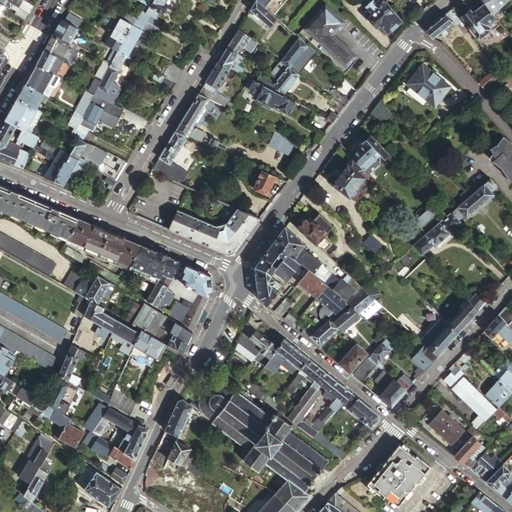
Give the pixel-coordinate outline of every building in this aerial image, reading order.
[(0,0),(0,13),(5,6),(7,5),(15,11),(13,14),(24,21),(29,13),(18,7),(8,1),(6,0),(0,0)] [(152,0),(150,5),(146,11),(149,13),(153,16),(157,10),(160,12),(166,2),(165,1),(165,0),(152,0)] [(258,0),(254,0),(250,8),(269,26),(276,16),(259,1),(258,0)] [(369,1),(361,8),(368,16),(364,20),(373,29),(376,26),(384,35),(399,22),(379,0),(376,0),(372,4),(369,1)] [(482,0),(485,4),(493,13),(500,7),(501,8),(509,0),(482,0)] [(325,1),(302,26),(346,65),(356,53),(333,32),(345,19),(325,1)] [(119,16),(95,3),(93,7),(104,14),(104,15),(116,22),(119,16)] [(493,13),(485,4),(477,10),(473,14),(471,11),(463,16),(479,37),(490,29),(488,25),(498,18),(493,13)] [(426,29),(433,38),(452,23),(452,22),(453,20),(457,25),(459,23),(462,26),(465,23),(453,8),(426,29)] [(117,50),(117,51),(126,55),(149,13),(146,11),(141,9),(132,24),(130,29),(117,50)] [(123,12),(120,17),(129,22),(132,18),(123,12)] [(68,14),(64,19),(77,27),(81,21),(68,14)] [(61,17),(53,32),(69,40),(70,41),(76,30),(77,27),(64,19),(61,17)] [(105,43),(114,48),(117,50),(130,29),(132,24),(129,22),(120,17),(105,43)] [(206,24),(196,40),(199,41),(208,47),(218,32),(206,24)] [(238,27),(226,46),(235,51),(240,44),(243,45),(249,35),(238,27)] [(52,33),(43,49),(59,57),(60,57),(65,60),(67,56),(74,43),(70,41),(69,40),(68,42),(52,33)] [(307,44),(298,36),(282,58),(280,60),(287,65),(298,73),(301,69),(293,63),(307,44)] [(226,46),(218,60),(230,66),(241,72),(244,67),(231,60),(235,51),(226,46)] [(107,59),(111,61),(116,52),(117,51),(117,50),(114,48),(107,59)] [(43,49),(36,63),(53,72),(59,61),(60,57),(59,57),(43,49)] [(112,79),(122,61),(131,66),(134,60),(126,55),(117,51),(116,52),(111,61),(94,90),(93,91),(100,95),(112,101),(119,87),(118,82),(112,79)] [(58,74),(60,75),(68,61),(65,60),(60,57),(59,61),(53,72),(58,74)] [(218,60),(198,92),(209,97),(210,98),(214,92),(230,66),(218,60)] [(161,75),(162,75),(174,81),(176,78),(182,68),(169,61),(161,75)] [(31,71),(25,83),(43,93),(47,95),(48,95),(53,85),(54,86),(59,77),(57,76),(58,74),(53,72),(36,63),(31,71)] [(273,89),(286,96),(298,73),(287,65),(283,71),(280,78),(273,89)] [(450,86),(423,65),(408,84),(410,85),(428,99),(429,98),(436,104),(450,86)] [(485,89),(502,72),(497,66),(479,83),(485,89)] [(273,74),(274,74),(277,76),(280,78),(283,71),(278,68),(276,72),(274,71),(273,74)] [(174,81),(162,75),(159,82),(170,88),(174,81)] [(249,76),(246,81),(252,84),(250,86),(255,89),(252,93),(270,103),(272,100),(288,108),(293,100),(286,96),(273,89),(270,87),(249,76)] [(270,87),(273,89),(280,78),(277,76),(275,79),(275,78),(270,87)] [(25,83),(17,97),(35,107),(42,95),(43,93),(25,83)] [(410,85),(406,91),(424,104),(428,99),(410,85)] [(344,105),(349,99),(336,88),(330,88),(327,93),(332,97),(344,105)] [(80,113),(76,121),(88,127),(91,129),(93,126),(86,123),(96,104),(100,95),(93,91),(88,99),(85,104),(80,113)] [(193,101),(176,129),(187,134),(222,150),(225,144),(218,141),(219,140),(212,136),(211,137),(206,135),(205,132),(195,127),(191,128),(209,97),(198,92),(193,101)] [(214,92),(210,98),(222,103),(225,97),(214,92)] [(112,101),(100,95),(96,104),(102,107),(120,116),(124,107),(112,101)] [(83,96),(76,110),(80,113),(85,104),(88,99),(83,96)] [(16,124),(19,126),(23,128),(25,129),(36,108),(35,107),(17,97),(5,119),(16,124)] [(332,121),(344,105),(332,97),(323,110),(313,105),(310,109),(332,121)] [(391,112),(381,100),(372,111),(382,124),(391,112)] [(68,122),(73,126),(76,121),(80,113),(76,110),(75,110),(68,122)] [(5,119),(0,128),(0,136),(7,140),(16,124),(5,119)] [(88,127),(76,121),(73,126),(85,133),(88,127)] [(69,132),(77,136),(82,139),(85,133),(73,126),(69,132)] [(20,147),(30,151),(38,136),(25,129),(23,128),(16,141),(22,144),(20,147)] [(176,129),(151,168),(175,179),(177,176),(173,174),(175,172),(168,168),(171,163),(170,162),(187,134),(176,129)] [(364,168),(368,172),(388,152),(371,134),(362,142),(363,144),(352,155),(364,168)] [(0,156),(23,167),(29,154),(4,145),(7,140),(0,136),(0,156)] [(77,136),(69,152),(84,161),(91,165),(94,167),(98,159),(104,148),(94,142),(87,141),(86,141),(82,139),(77,136)] [(511,141),(504,136),(498,144),(492,147),(495,157),(493,160),(511,180),(511,141)] [(134,149),(137,142),(128,137),(124,143),(134,149)] [(312,147),(306,144),(302,150),(307,154),(312,147)] [(60,147),(49,166),(53,168),(48,177),(54,179),(69,152),(65,150),(60,147)] [(352,155),(349,151),(345,158),(350,162),(348,163),(347,162),(331,184),(349,197),(365,176),(361,173),(364,168),(352,155)] [(81,167),(84,161),(69,152),(54,179),(56,180),(63,183),(71,169),(74,170),(75,169),(76,168),(78,165),(81,167)] [(126,161),(117,156),(115,160),(123,165),(126,161)] [(28,169),(48,177),(53,168),(49,166),(33,158),(28,169)] [(98,159),(94,167),(100,170),(104,163),(98,159)] [(100,170),(106,174),(115,179),(119,172),(104,163),(100,170)] [(278,176),(261,168),(254,186),(267,192),(273,177),(277,179),(278,176)] [(115,179),(106,174),(103,179),(109,182),(106,186),(96,181),(92,190),(104,197),(115,179)] [(469,196),(464,201),(450,213),(457,220),(462,215),(466,218),(492,194),(489,191),(495,186),(488,179),(469,196)] [(0,207),(68,237),(79,218),(59,210),(0,184),(0,207)] [(492,194),(498,189),(495,186),(489,191),(492,194)] [(464,201),(469,196),(464,190),(459,195),(464,201)] [(413,220),(419,226),(435,212),(429,206),(413,220)] [(259,217),(236,207),(225,221),(215,224),(177,207),(168,228),(224,252),(235,249),(259,217)] [(297,224),(296,225),(304,233),(314,242),(323,252),(331,244),(323,236),(333,226),(319,212),(309,221),(306,218),(304,219),(303,218),(301,218),(296,223),(297,224)] [(459,222),(457,220),(450,213),(426,234),(412,245),(422,255),(423,254),(433,246),(434,247),(449,234),(448,232),(459,222)] [(132,264),(142,246),(141,245),(79,218),(68,237),(132,264)] [(286,225),(277,236),(292,250),(290,253),(301,262),(309,270),(327,285),(332,279),(330,274),(322,267),(323,265),(304,249),(307,245),(286,225)] [(0,247),(29,264),(36,252),(0,233),(0,247)] [(292,250),(277,236),(271,244),(285,259),(292,250)] [(370,236),(364,243),(373,251),(379,244),(370,236)] [(275,269),(285,259),(271,244),(259,260),(272,273),(275,269)] [(64,245),(61,250),(81,261),(83,256),(64,245)] [(128,270),(157,283),(162,274),(171,278),(174,272),(180,262),(142,246),(132,264),(128,270)] [(511,263),(511,250),(503,259),(509,265),(511,263)] [(55,263),(36,252),(29,264),(48,275),(55,263)] [(290,253),(285,259),(275,269),(286,279),(301,262),(290,253)] [(120,284),(126,274),(121,271),(118,277),(90,260),(87,265),(120,284)] [(267,304),(278,290),(272,285),(275,282),(277,284),(279,281),(271,274),(272,273),(259,260),(255,266),(259,298),(267,304)] [(185,271),(187,265),(180,262),(174,272),(181,276),(185,271)] [(74,265),(61,283),(73,290),(79,282),(86,272),(74,265)] [(197,291),(208,297),(212,289),(210,275),(187,265),(185,271),(185,272),(191,274),(186,286),(197,291)] [(319,299),(330,288),(327,285),(309,270),(299,281),(319,299)] [(171,278),(179,282),(181,276),(174,272),(171,278)] [(157,283),(147,300),(157,306),(172,291),(180,283),(179,282),(171,278),(162,274),(157,283)] [(110,282),(98,275),(83,295),(90,299),(96,303),(102,294),(110,282)] [(283,285),(279,281),(277,284),(275,282),(272,285),(278,290),(283,285)] [(86,286),(79,282),(73,290),(79,293),(81,294),(86,286)] [(116,286),(110,282),(102,294),(108,297),(116,286)] [(190,308),(197,291),(186,286),(180,283),(172,291),(190,300),(187,307),(190,308)] [(369,284),(363,289),(373,299),(379,294),(369,284)] [(335,313),(347,303),(330,288),(319,299),(335,313)] [(373,299),(363,289),(347,303),(351,307),(358,312),(373,299)] [(66,328),(0,290),(0,305),(60,340),(66,328)] [(170,314),(194,329),(208,297),(197,291),(190,308),(189,309),(177,302),(170,314)] [(81,294),(79,293),(75,300),(78,302),(74,311),(79,314),(84,303),(88,305),(90,299),(83,295),(81,294)] [(469,301),(478,310),(486,302),(477,293),(469,301)] [(284,298),(274,310),(280,316),(291,304),(284,298)] [(96,303),(90,299),(88,305),(83,314),(102,325),(100,328),(97,326),(94,332),(104,338),(109,329),(115,318),(102,310),(103,307),(96,303)] [(360,314),(365,319),(380,305),(373,299),(358,312),(360,314)] [(478,310),(469,301),(449,323),(458,332),(478,310)] [(136,315),(142,306),(135,302),(130,311),(136,315)] [(183,352),(192,332),(144,303),(142,306),(136,315),(131,323),(140,328),(165,342),(183,352)] [(498,314),(511,328),(511,312),(505,306),(498,314)] [(360,314),(358,312),(351,307),(333,323),(338,327),(342,330),(352,321),(356,321),(359,318),(358,316),(360,314)] [(131,323),(136,315),(130,311),(125,319),(131,323)] [(292,325),(297,320),(290,314),(284,319),(292,325)] [(511,328),(498,314),(484,329),(492,337),(497,331),(507,340),(511,334),(511,328)] [(458,332),(449,323),(442,316),(420,340),(424,344),(428,347),(437,355),(458,332)] [(134,343),(139,332),(117,319),(112,331),(134,343)] [(318,328),(307,337),(313,342),(316,340),(320,343),(329,335),(338,327),(333,323),(329,319),(318,328)] [(307,337),(318,328),(311,321),(301,332),(307,337)] [(0,340),(49,369),(56,357),(0,324),(0,340)] [(240,346),(255,329),(249,324),(238,344),(240,346)] [(342,330),(338,327),(329,335),(336,342),(345,333),(342,330)] [(269,341),(255,329),(240,346),(254,355),(259,348),(261,345),(262,346),(269,341)] [(153,365),(157,356),(158,357),(163,346),(139,332),(134,343),(130,352),(137,356),(145,361),(153,365)] [(394,345),(386,337),(369,356),(377,363),(379,361),(392,348),(394,345)] [(308,358),(284,338),(277,347),(265,364),(264,364),(274,372),(285,357),(300,369),(308,358)] [(265,364),(277,347),(269,341),(262,346),(261,345),(259,348),(265,352),(260,360),(265,364)] [(356,343),(338,362),(349,371),(367,352),(356,343)] [(84,351),(70,344),(58,374),(67,379),(74,366),(77,359),(80,360),(84,351)] [(424,344),(411,359),(419,366),(424,370),(437,355),(428,347),(424,344)] [(468,347),(461,355),(465,359),(473,351),(468,347)] [(145,361),(137,356),(135,359),(136,363),(141,365),(144,364),(145,361)] [(377,363),(369,356),(353,374),(361,382),(378,364),(377,363)] [(322,369),(308,358),(300,369),(294,378),(299,382),(306,372),(314,379),(322,369)] [(470,422),(477,429),(478,428),(492,411),(494,409),(497,406),(490,399),(485,394),(477,386),(474,382),(454,362),(449,367),(452,371),(445,379),(452,386),(451,387),(478,413),(470,422)] [(67,379),(77,385),(80,377),(74,374),(77,368),(74,366),(67,379)] [(414,375),(417,377),(424,370),(419,366),(415,371),(416,372),(414,375)] [(496,376),(498,379),(506,369),(504,367),(496,376)] [(316,439),(322,432),(342,405),(344,402),(351,393),(322,369),(314,379),(290,412),(286,416),(316,439)] [(407,389),(396,380),(384,369),(376,379),(387,388),(379,396),(391,406),(407,389)] [(497,380),(510,391),(511,388),(511,373),(506,369),(498,379),(497,380)] [(11,380),(0,372),(0,386),(6,390),(6,389),(11,380)] [(83,388),(86,390),(88,385),(93,373),(90,372),(83,388)] [(396,380),(407,389),(413,382),(404,373),(400,376),(396,380)] [(291,393),(299,382),(294,378),(286,390),(291,393)] [(60,379),(47,402),(55,407),(61,411),(75,387),(60,379)] [(16,383),(11,380),(6,389),(11,392),(16,383)] [(510,391),(497,380),(485,394),(490,399),(496,393),(503,399),(510,391)] [(252,381),(247,387),(274,407),(276,404),(274,402),(271,402),(271,399),(272,398),(258,387),(259,386),(252,381)] [(280,473),(305,492),(306,491),(305,490),(310,485),(313,481),(311,480),(317,472),(319,473),(323,469),(322,468),(326,462),(327,463),(328,462),(327,461),(328,460),(327,460),(328,459),(327,458),(326,459),(323,457),(324,456),(322,455),(321,456),(316,451),(316,450),(315,449),(314,450),(309,446),(309,445),(308,444),(307,445),(301,441),(302,440),(301,439),(300,440),(295,435),(295,434),(294,434),(293,435),(288,430),(290,427),(291,428),(292,426),(292,425),(292,424),(281,415),(281,414),(280,413),(279,414),(279,413),(278,414),(277,413),(276,413),(275,413),(274,413),(273,413),(271,415),(271,416),(272,417),(272,418),(273,418),(272,419),(268,416),(269,415),(267,413),(266,414),(261,410),(262,409),(260,408),(259,408),(258,408),(252,403),(253,402),(252,402),(251,403),(245,398),(245,397),(244,397),(244,396),(243,395),(242,396),(237,392),(238,391),(236,390),(235,390),(235,391),(234,390),(234,391),(229,387),(229,386),(228,385),(227,386),(223,384),(221,384),(220,383),(218,383),(218,384),(218,383),(216,384),(213,384),(211,385),(210,385),(209,385),(208,386),(206,388),(205,389),(203,391),(202,391),(201,392),(202,393),(200,396),(200,397),(199,400),(199,401),(198,401),(198,402),(199,402),(199,403),(199,404),(199,405),(199,406),(200,408),(200,410),(201,410),(202,413),(204,415),(204,416),(205,417),(206,417),(210,420),(209,420),(210,421),(210,422),(211,423),(212,422),(217,426),(217,427),(218,428),(219,427),(219,428),(220,427),(226,432),(226,433),(227,433),(233,438),(233,439),(234,440),(235,439),(240,442),(239,443),(240,444),(241,443),(246,447),(245,446),(244,447),(242,447),(241,447),(240,447),(239,448),(240,449),(240,451),(240,452),(241,453),(240,455),(241,456),(241,457),(241,458),(242,458),(243,458),(254,466),(254,467),(255,469),(256,468),(256,467),(257,468),(259,467),(258,466),(263,459),(268,464),(269,466),(270,465),(275,469),(275,470),(276,471),(277,470),(280,473)] [(35,395),(20,385),(15,396),(22,400),(29,405),(29,404),(35,395)] [(86,390),(108,402),(110,397),(88,385),(86,390)] [(110,397),(108,402),(131,416),(138,402),(114,388),(110,397)] [(378,415),(351,393),(344,402),(350,406),(348,408),(371,427),(378,420),(378,415)] [(38,416),(41,411),(31,405),(35,399),(37,400),(38,397),(35,395),(29,404),(29,405),(23,414),(28,418),(32,412),(38,416)] [(256,396),(252,400),(268,413),(272,408),(256,396)] [(41,411),(46,402),(38,397),(37,400),(35,399),(31,405),(41,411)] [(184,399),(178,399),(165,429),(178,435),(191,407),(197,411),(201,410),(200,410),(193,403),(190,405),(184,399)] [(29,405),(22,400),(20,403),(25,406),(20,412),(23,414),(29,405)] [(102,415),(108,406),(98,401),(97,403),(100,405),(96,411),(102,415)] [(47,402),(46,402),(41,411),(38,416),(33,424),(36,425),(41,417),(43,414),(48,417),(55,407),(47,402)] [(276,404),(274,407),(286,416),(290,412),(277,402),(276,404)] [(6,411),(0,406),(0,422),(15,432),(23,422),(6,411)] [(135,458),(148,430),(108,406),(102,415),(91,430),(96,433),(98,434),(109,419),(127,429),(119,448),(135,458)] [(494,409),(492,411),(500,418),(502,415),(508,421),(511,418),(497,406),(494,409)] [(61,411),(55,407),(48,417),(59,424),(53,437),(57,439),(58,437),(65,422),(68,416),(61,411)] [(448,415),(441,409),(428,423),(450,443),(463,429),(453,420),(448,415)] [(109,419),(98,434),(113,444),(119,448),(127,429),(109,419)] [(21,437),(29,426),(23,422),(15,432),(21,437)] [(65,422),(58,437),(75,445),(82,431),(69,424),(65,422)] [(477,429),(454,455),(467,466),(480,452),(475,448),(480,442),(475,438),(479,434),(481,436),(484,433),(478,428),(477,429)] [(322,432),(316,439),(342,459),(349,452),(322,432)] [(98,434),(96,433),(91,443),(109,454),(113,444),(98,434)] [(45,456),(52,445),(38,437),(25,457),(28,459),(18,474),(28,481),(41,461),(42,461),(45,456)] [(203,511),(166,487),(189,447),(175,440),(168,456),(164,465),(148,492),(178,511),(203,511)] [(131,468),(135,458),(119,448),(113,444),(109,454),(131,468)] [(399,506),(431,466),(417,455),(416,457),(400,444),(368,483),(383,496),(385,495),(399,506)] [(168,456),(155,450),(151,458),(164,465),(168,456)] [(491,457),(485,452),(470,468),(483,479),(490,469),(494,467),(500,461),(493,455),(491,457)] [(53,461),(45,456),(42,461),(39,466),(47,471),(50,466),(53,461)] [(511,471),(503,463),(486,481),(511,502),(511,488),(510,491),(503,485),(506,483),(502,480),(511,471)] [(110,475),(114,469),(107,464),(103,470),(110,475)] [(47,471),(39,466),(22,492),(28,497),(33,501),(35,499),(31,496),(47,471)] [(124,483),(128,474),(115,466),(114,469),(110,475),(124,483)] [(122,487),(97,471),(85,490),(109,506),(122,487)] [(297,508),(309,495),(305,492),(280,473),(274,480),(280,486),(275,492),(297,508)] [(479,491),(477,495),(471,502),(477,506),(483,511),(490,511),(496,505),(479,491)] [(293,511),(297,508),(275,492),(256,511),(293,511)] [(358,511),(335,493),(328,501),(343,511),(358,511)] [(46,511),(33,501),(28,497),(22,504),(30,511),(31,511),(46,511)] [(343,511),(328,501),(317,511),(343,511)] [(477,506),(471,502),(466,510),(465,511),(472,511),(474,508),(475,509),(477,506)]
